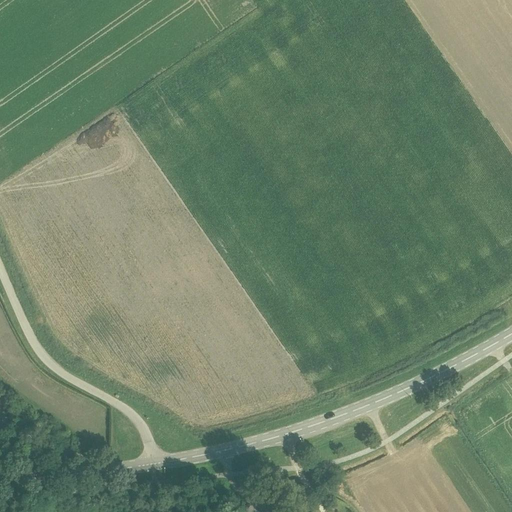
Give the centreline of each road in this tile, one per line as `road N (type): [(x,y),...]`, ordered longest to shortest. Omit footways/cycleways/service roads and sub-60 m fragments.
road 1 (tertiary): [(151,463),(301,429),(387,397),(511,333)]
road 2 (unclassified): [(151,463),(138,414),(48,355),(0,258)]
road 3 (tertiary): [(0,480),(151,463)]
